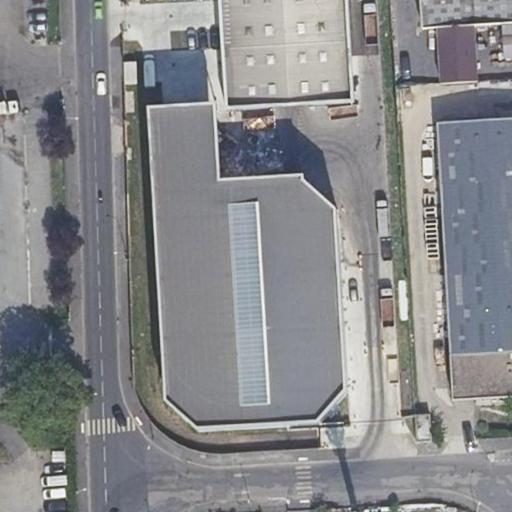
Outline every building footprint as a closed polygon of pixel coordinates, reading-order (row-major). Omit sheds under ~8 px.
[(165,0),(167,38),(171,114),(226,110),(227,106),(355,100),(348,0),(165,0)] [(511,0),(421,0),(424,30),(511,24),(511,0)] [(511,397),(511,119),(438,124),(456,401),(511,397)] [(177,407),(245,405),(313,404),(313,400),(317,400),(316,380),(312,380),(305,224),(221,229),(221,225),(193,226),(193,231),(171,232),(177,407)] [(415,401),(416,422),(417,443),(430,442),(427,401),(415,401)]
